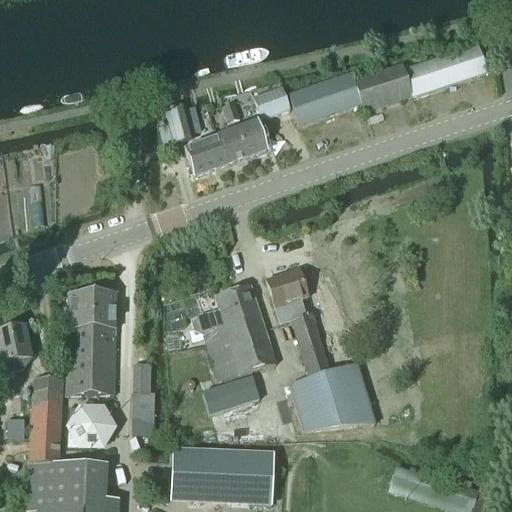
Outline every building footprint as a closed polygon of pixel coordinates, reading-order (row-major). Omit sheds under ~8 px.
[(348,81),(287,101),(291,115),(297,130),(359,110),(362,117),(411,101),(484,76),(476,51),(402,76),(400,69),(350,86),(348,81)] [(252,102),(260,125),(289,115),(280,92),(252,102)] [(226,128),(238,125),(233,108),(221,112),(226,128)] [(188,133),(183,114),(182,111),(166,115),(170,129),(157,132),(162,152),(175,148),(190,145),(188,133)] [(188,133),(198,131),(193,112),(183,114),(188,133)] [(265,155),(255,128),(208,145),(207,140),(186,148),(188,153),(185,154),(194,180),(265,155)] [(302,436),(373,429),(355,370),(361,368),(355,351),(339,356),(344,373),(330,377),(328,372),(337,369),(328,341),(320,344),(311,318),(303,321),(298,305),(305,302),(297,276),(265,286),(279,329),(289,325),(307,383),(288,389),(302,436)] [(216,388),(275,369),(250,290),(214,302),(218,315),(197,322),(201,336),(199,337),(216,388)] [(67,332),(113,332),(113,297),(67,297),(67,332)] [(362,329),(369,354),(379,351),(371,326),(362,329)] [(10,334),(0,335),(0,369),(8,368),(9,376),(32,372),(24,331),(21,332),(18,330),(11,331),(10,334)] [(67,400),(113,400),(113,332),(67,332),(67,400)] [(132,398),(148,398),(149,369),(132,369),(132,398)] [(208,419),(258,403),(251,381),(201,397),(208,419)] [(32,385),(32,390),(23,389),(23,409),(31,410),(28,468),(27,468),(25,511),(103,511),(105,471),(57,469),(61,386),(32,385)] [(148,398),(132,398),(131,398),(130,438),(133,441),(152,441),(153,398),(148,398)] [(102,455),(115,434),(103,412),(78,412),(65,433),(77,455),(102,455)] [(271,511),(274,465),(172,461),(170,511),(271,511)] [(390,489),(387,497),(388,498),(433,511),(482,511),(484,507),(486,502),(490,489),(484,487),(480,485),(475,498),(467,496),(468,494),(470,486),(455,482),(454,483),(453,489),(395,472),(392,483),(390,489)]
